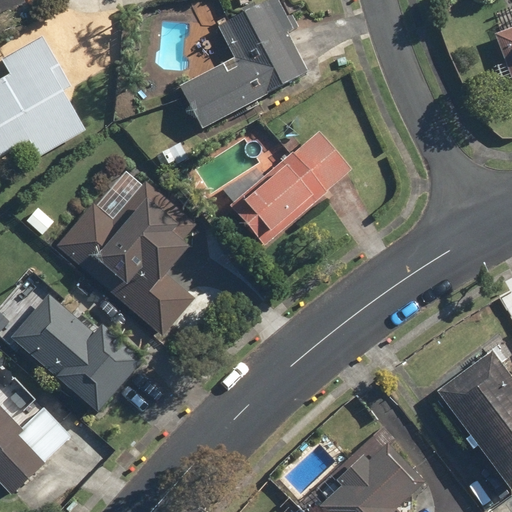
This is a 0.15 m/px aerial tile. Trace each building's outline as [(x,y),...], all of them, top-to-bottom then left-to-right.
[(0,0),(0,19),(21,13),(16,0),(0,0)] [(214,30),(231,64),(177,92),(199,135),(304,81),(283,39),(290,36),(272,1),(214,30)] [(511,31),(491,39),(511,92),(511,31)] [(68,95),(38,39),(0,58),(0,68),(6,79),(0,82),(0,161),(25,148),(33,163),(82,138),(61,99),(68,95)] [(320,135),(219,211),(239,237),(251,228),(261,242),(350,175),(320,135)] [(179,145),(154,157),(163,176),(189,164),(179,145)] [(110,223),(89,205),(52,248),(160,340),(192,304),(177,291),(182,285),(171,275),(165,281),(162,278),(182,255),(166,241),(174,231),(184,240),(194,228),(143,184),(110,223)] [(65,302),(37,277),(0,316),(16,330),(6,341),(92,421),(140,369),(98,329),(89,339),(58,310),(65,302)] [(511,489),(511,390),(485,354),(428,396),(502,497),(511,489)] [(0,493),(6,500),(77,432),(65,420),(57,427),(41,410),(17,433),(0,414),(0,493)] [(321,503),(313,511),(314,511),(390,511),(419,487),(373,436),(311,491),(321,503)]
